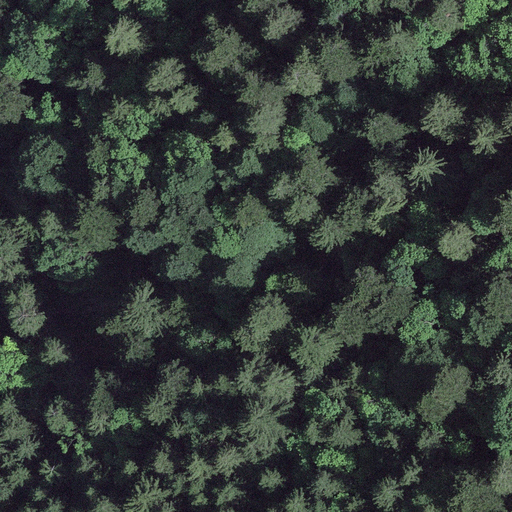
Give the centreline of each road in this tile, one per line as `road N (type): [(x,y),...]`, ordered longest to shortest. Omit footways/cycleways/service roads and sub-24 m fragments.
road 1 (track): [(213,0),(349,278),(408,511)]
road 2 (track): [(511,239),(454,167),(317,75),(259,0)]
road 3 (track): [(175,511),(44,317),(0,268)]
